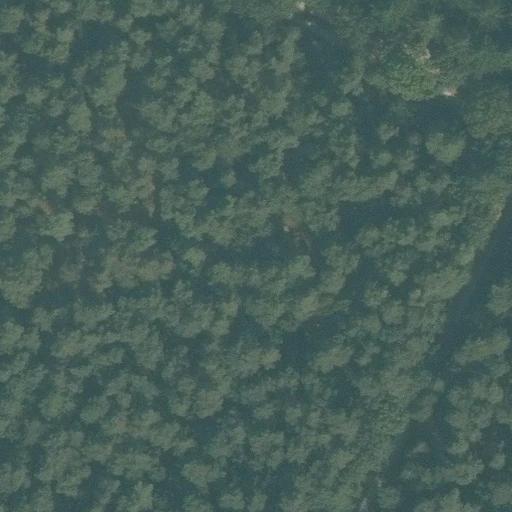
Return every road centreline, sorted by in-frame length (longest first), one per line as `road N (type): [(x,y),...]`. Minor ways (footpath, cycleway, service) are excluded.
road 1 (track): [(373,511),(511,216)]
road 2 (track): [(511,105),(298,0)]
